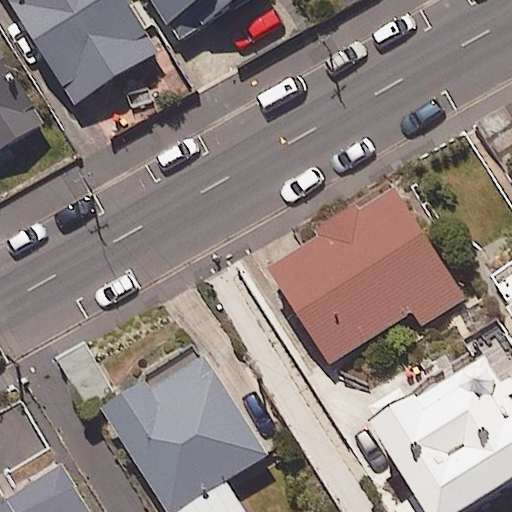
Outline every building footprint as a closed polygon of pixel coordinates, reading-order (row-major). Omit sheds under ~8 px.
[(14,0),(78,102),(161,50),(130,0),(14,0)] [(243,0),(155,0),(179,39),(243,0)] [(0,149),(43,124),(0,51),(0,149)] [(468,297),(400,186),(272,265),(332,362),(414,311),(423,325),(468,297)] [(511,276),(498,286),(511,307),(511,276)] [(268,455),(203,350),(107,409),(170,511),(247,511),(228,480),(268,455)] [(465,511),(511,483),(511,383),(492,352),(379,423),(423,494),(398,509),(399,511),(465,511)] [(91,511),(62,465),(0,503),(0,511),(91,511)]
